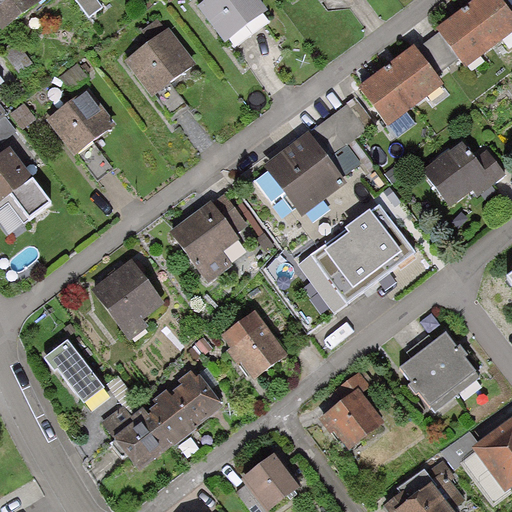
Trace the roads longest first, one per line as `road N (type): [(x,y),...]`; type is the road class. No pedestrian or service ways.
road 1 (residential): [(0,315),(433,0)]
road 2 (residential): [(281,410),(450,283)]
road 3 (residential): [(0,350),(84,511)]
road 4 (residential): [(148,511),(281,410)]
road 5 (residential): [(358,511),(281,410)]
